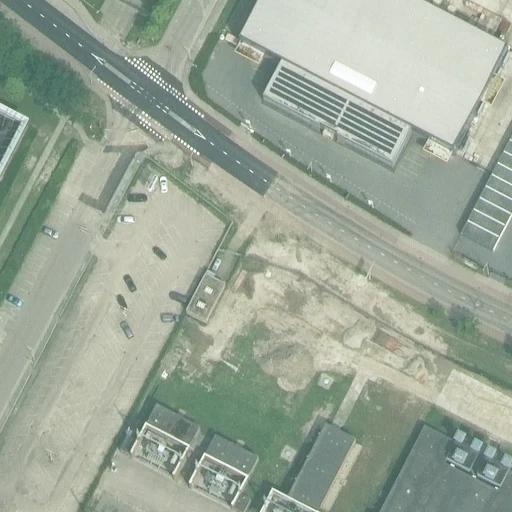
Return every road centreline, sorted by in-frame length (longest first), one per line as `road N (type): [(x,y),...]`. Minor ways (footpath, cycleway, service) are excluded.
road 1 (tertiary): [(511,320),(353,238),(148,98)]
road 2 (unclassified): [(0,386),(148,98)]
road 3 (tertiary): [(148,98),(19,0)]
